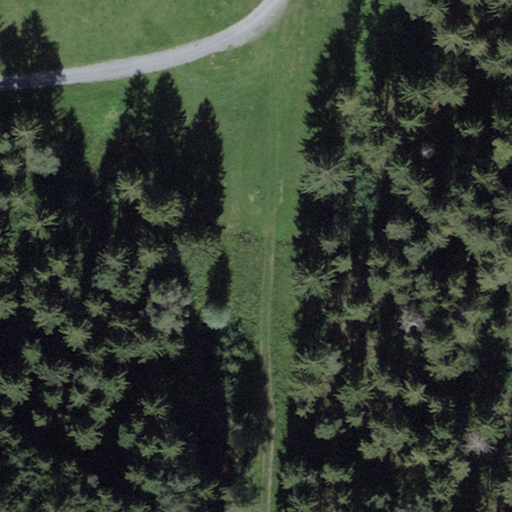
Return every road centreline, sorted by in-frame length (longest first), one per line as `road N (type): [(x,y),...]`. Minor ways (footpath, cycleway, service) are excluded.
road 1 (track): [(265,511),(276,0)]
road 2 (track): [(274,0),(192,53),(0,86)]
